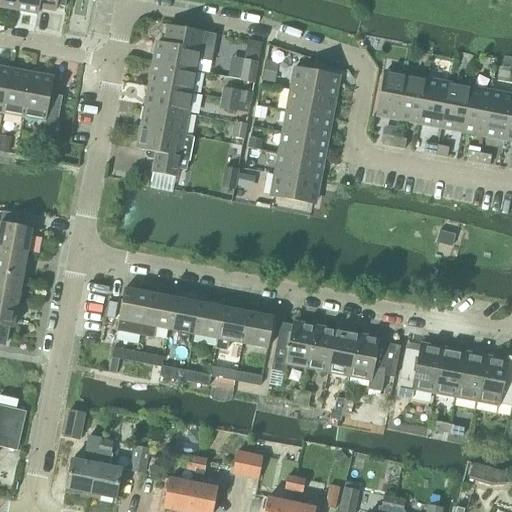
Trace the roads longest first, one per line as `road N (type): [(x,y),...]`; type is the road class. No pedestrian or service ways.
road 1 (residential): [(511,188),(354,156),(367,71),(360,61),(268,32),(137,9),(122,19),(114,62)]
road 2 (residential): [(511,322),(492,331),(79,252)]
road 3 (residential): [(30,511),(79,252)]
